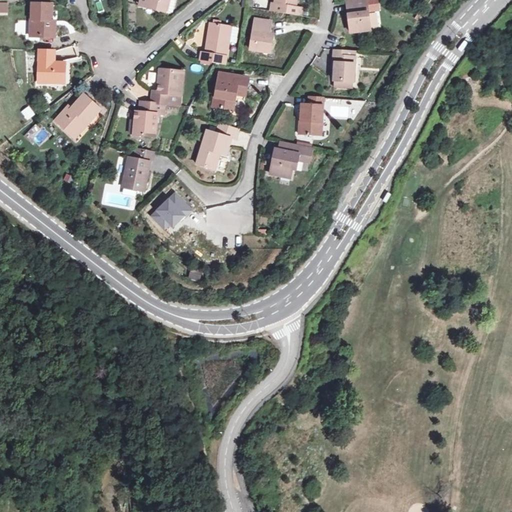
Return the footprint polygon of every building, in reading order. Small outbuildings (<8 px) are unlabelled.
[(168,0),(142,0),(141,6),(166,12),(168,0)] [(177,0),(168,0),(166,12),(174,14),(177,0)] [(272,4),(271,11),(291,14),(292,8),(295,8),(296,0),(276,0),(275,5),(272,4)] [(51,37),(52,19),(53,4),(33,3),(32,36),(51,37)] [(367,5),(347,7),(350,32),(370,30),(367,5)] [(372,28),(380,28),(380,18),(372,18),(372,28)] [(254,25),(270,27),(271,21),(255,19),(254,25)] [(200,60),(226,64),(232,26),(211,23),(205,53),(202,53),(200,60)] [(270,27),(254,25),(251,50),(270,53),(273,35),(269,34),(270,27)] [(334,49),(333,55),(355,57),(356,50),(334,49)] [(55,51),(40,51),(39,82),(65,83),(65,63),(55,62),(55,51)] [(354,82),(355,57),(333,55),(333,63),(335,63),(334,81),(354,82)] [(179,83),(180,72),(161,70),(158,93),(154,92),(153,103),(162,104),(165,104),(179,105),(181,93),(182,83),(179,83)] [(220,74),(216,98),(221,98),(219,108),(234,110),(236,94),(246,96),(249,80),(234,78),(234,76),(220,74)] [(57,121),(73,136),(86,122),(89,125),(102,110),(84,95),(72,108),(70,107),(57,121)] [(301,103),(300,120),(300,133),(322,134),(324,97),(309,96),(308,104),(301,103)] [(162,104),(153,103),(141,102),(140,112),(137,112),(136,121),(134,134),(134,135),(155,137),(158,114),(160,114),(162,104)] [(20,112),(28,122),(36,116),(29,106),(20,112)] [(86,122),(73,136),(76,138),(89,125),(86,122)] [(220,124),(217,134),(232,138),(236,140),(239,130),(220,124)] [(232,138),(217,134),(207,131),(197,164),(215,170),(220,153),(226,155),(232,138)] [(290,177),(292,167),(295,153),(300,153),(299,157),(310,159),(313,148),(281,142),(280,149),(276,149),(271,173),(290,177)] [(123,188),(144,192),(150,162),(129,158),(123,188)] [(298,162),(297,170),(308,171),(309,163),(298,162)] [(193,211),(175,192),(151,215),(165,230),(170,224),(173,228),(185,216),(187,217),(193,211)] [(205,269),(192,266),(189,277),(201,281),(205,269)]
